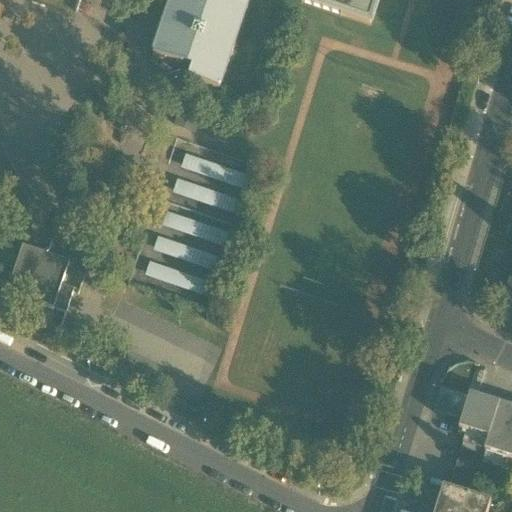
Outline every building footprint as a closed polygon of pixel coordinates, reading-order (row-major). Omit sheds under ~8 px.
[(173,0),(153,62),(183,72),(185,66),(193,69),(188,84),(219,94),(249,0),(173,0)] [(378,0),(301,0),(300,3),(369,26),(378,0)] [(249,192),(253,178),(188,159),(184,173),(249,192)] [(189,184),(180,209),(234,228),(243,204),(189,184)] [(174,215),(168,230),(229,252),(234,237),(174,215)] [(219,276),(224,260),(161,239),(156,255),(219,276)] [(6,297),(13,299),(29,252),(22,250),(6,297)] [(13,299),(53,313),(61,288),(69,265),(29,252),(13,299)] [(152,265),(147,278),(211,300),(215,286),(152,265)] [(53,313),(66,317),(74,293),(61,288),(53,313)] [(466,435),(488,442),(498,408),(477,401),(466,435)] [(511,412),(498,408),(488,442),(484,456),(485,456),(511,464),(511,412)] [(466,435),(461,451),(484,458),(485,456),(484,456),(488,442),(466,435)] [(461,451),(458,462),(481,469),(484,458),(461,451)] [(458,462),(455,473),(477,480),(481,469),(458,462)] [(471,502),(477,480),(455,473),(448,495),(471,502)] [(448,495),(442,511),(488,511),(490,508),(471,502),(448,495)]
